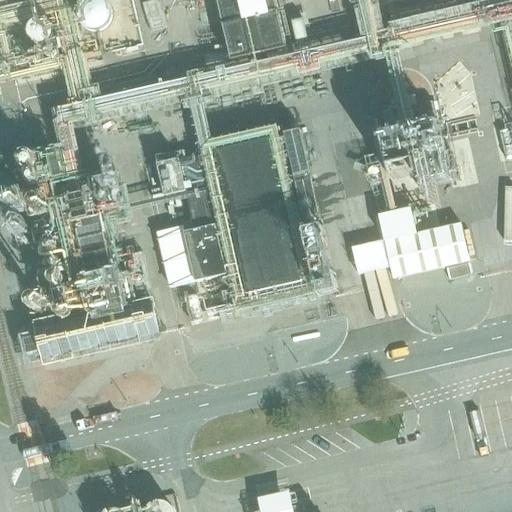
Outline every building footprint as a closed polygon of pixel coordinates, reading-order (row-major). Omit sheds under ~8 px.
[(163,341),(154,302),(139,306),(135,292),(151,288),(143,249),(115,254),(108,219),(127,215),(123,195),(128,194),(124,176),(92,182),(92,184),(90,184),(91,189),(88,190),(74,127),(97,122),(96,118),(187,97),(200,157),(228,276),(214,279),(218,297),(211,299),(210,292),(185,298),(191,325),(237,315),(237,314),(337,293),(324,230),(304,234),(277,128),(213,142),(202,93),(199,80),(95,103),(77,28),(85,27),(87,29),(90,30),(94,31),(97,31),(101,30),(104,29),(107,26),(109,24),(110,21),(111,18),(111,13),(110,10),(108,7),(106,4),(104,2),(101,1),(98,0),(93,0),(0,0),(0,77),(5,76),(6,81),(13,79),(14,82),(65,68),(73,108),(54,112),(56,123),(55,123),(61,146),(17,154),(30,217),(26,217),(31,242),(38,241),(49,291),(28,297),(36,330),(19,334),(28,371),(163,341)] [(350,0),(352,7),(361,5),(369,40),(322,51),(319,40),(299,45),(302,56),(199,80),(202,93),(299,71),(301,77),(322,72),(321,65),(373,53),(373,56),(386,53),(402,124),(370,132),(378,167),(375,168),(373,168),(371,170),(370,172),(369,175),(370,178),(372,180),(374,181),(376,182),(379,181),(381,180),(389,215),(397,213),(386,167),(390,166),(391,168),(419,161),(424,187),(451,181),(438,125),(417,130),(399,56),(396,56),(395,49),(492,28),(493,33),(494,34),(495,35),(505,33),(506,33),(507,34),(511,54),(511,6),(394,34),(394,32),(379,36),(371,0),(382,0),(383,4),(402,1),(402,0),(350,0)] [(217,0),(231,62),(288,49),(276,0),(217,0)] [(307,35),(302,11),(290,13),(296,37),(307,35)] [(295,177),(310,173),(301,132),(285,136),(295,177)] [(228,276),(200,157),(179,161),(179,162),(159,166),(166,197),(186,194),(195,232),(186,234),(184,228),(158,234),(170,289),(214,279),(228,276)] [(320,216),(312,181),(297,184),(304,219),(320,216)] [(379,217),(394,281),(471,264),(462,225),(417,235),(411,210),(397,213),(389,215),(379,217)] [(468,267),(448,269),(449,278),(469,276),(468,267)] [(294,511),(290,492),(259,499),(261,511),(143,511),(142,504),(133,506),(134,511),(294,511)]
